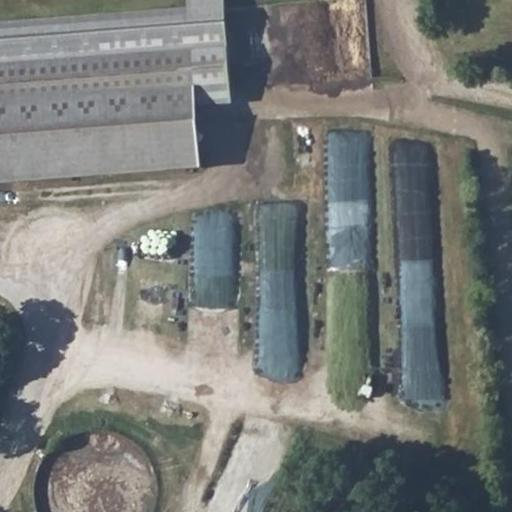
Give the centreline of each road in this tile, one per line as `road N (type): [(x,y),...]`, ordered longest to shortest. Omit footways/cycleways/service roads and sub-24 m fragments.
road 1 (track): [(0,281),(36,304),(40,352),(0,488)]
road 2 (track): [(511,104),(437,86),(389,0)]
